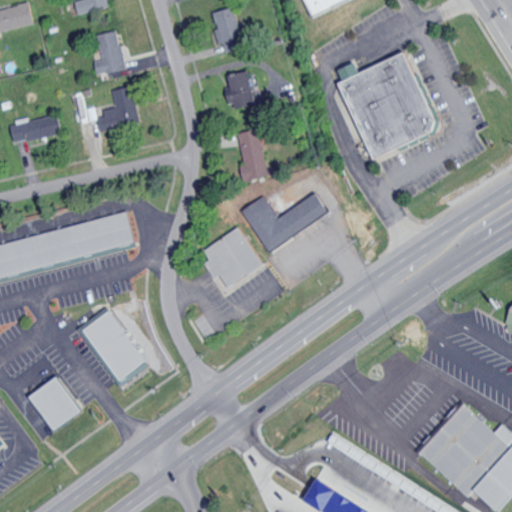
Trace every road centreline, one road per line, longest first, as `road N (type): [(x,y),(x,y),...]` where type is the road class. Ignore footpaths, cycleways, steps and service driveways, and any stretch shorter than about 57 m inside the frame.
road 1 (primary): [(511,183),(285,335),(48,511)]
road 2 (primary): [(121,511),(511,235)]
road 3 (residential): [(214,388),(184,348),(170,297),(196,157),(160,0)]
road 4 (residential): [(0,201),(196,157)]
